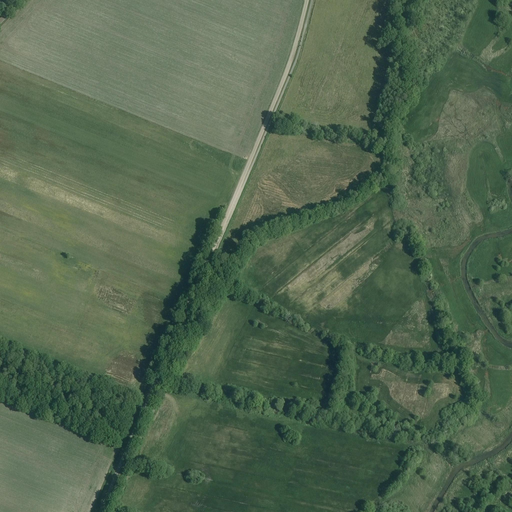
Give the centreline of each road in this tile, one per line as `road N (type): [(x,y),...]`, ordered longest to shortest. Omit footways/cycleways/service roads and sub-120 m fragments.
road 1 (track): [(155,382),(289,62),(306,0)]
road 2 (unclassified): [(100,511),(155,382)]
